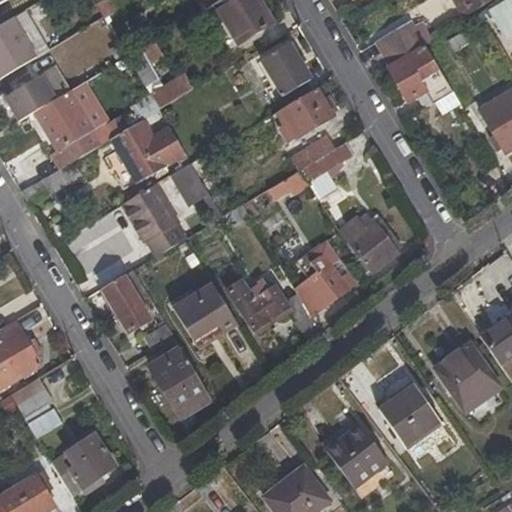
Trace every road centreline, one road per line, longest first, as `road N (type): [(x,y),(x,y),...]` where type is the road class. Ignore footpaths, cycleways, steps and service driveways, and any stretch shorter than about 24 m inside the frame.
road 1 (residential): [(460,255),(170,476)]
road 2 (residential): [(0,196),(170,476)]
road 3 (residential): [(306,0),(460,255)]
